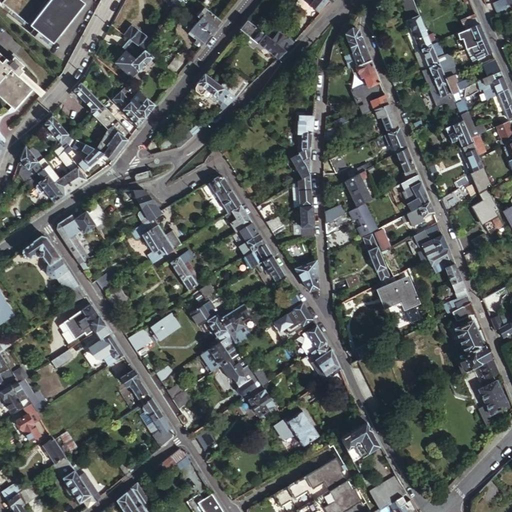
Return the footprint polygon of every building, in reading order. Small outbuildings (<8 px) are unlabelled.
[(43,1),(43,0),(0,0),(0,1),(26,22),(40,5),(43,1)] [(48,0),(46,3),(43,7),(29,25),(51,42),(83,2),(81,0),(48,0)] [(326,0),(327,0),(331,2),(332,1),(331,0),(312,0),(312,1),(309,6),(310,7),(309,11),(311,12),(315,12),(316,13),(326,0)] [(438,62),(437,60),(431,44),(423,25),(413,0),(398,0),(418,49),(420,48),(428,66),(438,62)] [(494,6),(497,15),(511,9),(511,2),(511,1),(506,2),(506,1),(494,6)] [(201,46),(221,19),(203,4),(196,14),(200,17),(186,34),(201,46)] [(470,27),(479,24),(474,13),(460,18),(465,29),(470,27)] [(267,52),(276,59),(285,51),(269,39),(245,19),(237,29),(247,37),(267,52)] [(145,49),(152,39),(131,25),(124,34),(129,38),(145,49)] [(330,51),(329,63),(344,57),(349,68),(356,65),(371,60),(358,28),(354,26),(333,44),(330,51)] [(472,32),(476,44),(486,40),(483,33),(480,26),(471,30),(470,27),(465,29),(454,34),(456,37),(459,35),(460,37),(472,32)] [(274,32),(269,39),(285,51),(289,47),(295,41),(290,37),(285,37),(283,39),(274,32)] [(265,55),(267,52),(247,37),(245,40),(265,55)] [(145,49),(129,38),(123,47),(129,50),(120,63),(126,67),(127,68),(129,65),(144,50),(145,49)] [(486,40),(476,44),(471,46),(474,54),(470,56),(472,60),(482,57),(481,55),(490,51),(486,40)] [(437,41),(431,44),(437,60),(444,57),(437,41)] [(420,70),(428,66),(420,48),(418,49),(413,51),(420,70)] [(126,67),(123,71),(130,77),(136,71),(150,56),(144,50),(129,65),(127,68),(126,67)] [(8,61),(7,60),(0,68),(0,94),(15,109),(32,89),(19,75),(24,70),(20,66),(23,64),(13,55),(8,61)] [(444,57),(437,60),(438,62),(442,71),(445,79),(454,75),(457,74),(455,67),(451,69),(446,56),(444,57)] [(317,59),(317,58),(306,63),(304,76),(308,76),(315,77),(316,71),(317,59)] [(384,92),(371,60),(356,65),(362,78),(365,77),(368,86),(367,89),(369,95),(373,96),(384,92)] [(442,71),(438,62),(428,66),(432,77),(443,104),(447,103),(448,106),(455,103),(445,79),(442,71)] [(484,68),(487,76),(499,71),(495,63),(484,68)] [(420,70),(425,80),(432,77),(428,66),(420,70)] [(402,70),(389,75),(392,82),(398,79),(405,76),(402,70)] [(496,94),(506,89),(499,71),(487,76),(480,79),(465,89),(464,97),(467,105),(471,103),(469,95),(483,88),(488,98),(491,97),(496,94)] [(220,86),(202,73),(193,86),(193,90),(198,94),(202,93),(206,96),(209,93),(222,102),(218,108),(221,111),(235,97),(220,86)] [(226,78),(220,86),(235,97),(249,85),(234,73),(228,80),(226,78)] [(454,75),(445,79),(455,103),(457,106),(462,104),(457,93),(460,91),(460,88),(469,83),(466,76),(456,81),(454,75)] [(314,94),(315,77),(308,76),(307,86),(306,85),(306,93),(314,94)] [(105,107),(80,82),(73,89),(91,107),(90,111),(97,116),(99,117),(104,110),(105,107)] [(154,104),(130,86),(125,90),(140,102),(135,108),(144,117),(154,104)] [(506,118),(511,116),(511,102),(506,89),(496,94),(503,110),(506,118)] [(136,127),(144,117),(135,108),(121,94),(113,103),(136,127)] [(503,110),(496,94),(491,97),(497,112),(503,110)] [(389,104),(387,100),(382,103),(381,101),(372,104),(375,110),(376,110),(389,104)] [(398,128),(389,104),(376,110),(379,118),(382,117),(388,133),(398,128)] [(457,108),(450,111),(452,116),(459,113),(458,110),(457,108)] [(99,117),(97,116),(94,122),(105,131),(110,127),(116,121),(104,110),(99,117)] [(466,110),(463,111),(460,113),(463,123),(470,119),(466,110)] [(471,141),(469,136),(467,132),(463,123),(460,113),(441,124),(449,142),(457,138),(460,144),(463,142),(464,144),(471,141)] [(51,114),(44,122),(61,141),(61,140),(63,142),(61,143),(63,146),(67,143),(69,145),(73,138),(51,114)] [(424,117),(409,124),(413,133),(427,126),(424,117)] [(467,132),(469,136),(476,133),(483,130),(481,124),(474,127),(470,119),(463,123),(467,132)] [(303,152),(310,149),(312,121),(297,122),(297,134),(301,134),(300,149),(303,152)] [(511,131),(508,121),(495,126),(502,143),(511,139),(511,131)] [(159,144),(162,152),(181,147),(202,128),(198,123),(177,143),(173,136),(159,144)] [(110,127),(105,131),(103,134),(103,137),(110,139),(103,148),(106,149),(101,155),(110,160),(123,143),(117,139),(120,135),(110,127)] [(338,136),(335,127),(325,131),(324,142),(338,136)] [(406,147),(398,128),(388,133),(396,153),(406,147)] [(476,133),(469,136),(471,141),(477,153),(483,150),(476,133)] [(83,146),(84,144),(76,139),(71,146),(79,151),(80,150),(83,146)] [(464,144),(466,149),(463,151),(465,157),(463,158),(463,160),(465,166),(466,167),(469,166),(471,171),(473,170),(475,176),(485,172),(477,153),(471,141),(464,144)] [(43,156),(38,160),(65,195),(86,180),(79,167),(68,152),(65,149),(63,146),(61,143),(55,148),(70,169),(58,177),(43,156)] [(88,143),(83,146),(96,161),(101,155),(88,143)] [(31,165),(38,160),(25,144),(24,145),(19,157),(25,164),(30,170),(33,168),(31,165)] [(96,161),(83,146),(80,150),(87,154),(79,163),(84,170),(96,161)] [(418,175),(406,147),(396,153),(408,181),(418,175)] [(434,148),(421,154),(426,165),(438,158),(434,148)] [(310,158),(310,149),(303,152),(297,155),(300,164),(310,158)] [(282,155),(285,160),(291,158),(294,156),(292,150),(282,155)] [(342,154),(330,159),(334,172),(347,167),(342,154)] [(295,182),(309,174),(310,158),(300,164),(297,155),(294,156),(291,158),(299,174),(292,178),(295,182)] [(54,203),(65,195),(38,160),(31,165),(33,168),(36,171),(41,178),(38,181),(54,203)] [(20,171),(24,175),(25,174),(30,170),(25,164),(21,167),(20,171)] [(25,174),(28,178),(36,171),(33,168),(30,170),(25,174)] [(133,174),(135,181),(151,177),(149,169),(133,174)] [(366,173),(365,170),(344,181),(357,207),(365,203),(372,200),(364,181),(368,178),(366,173)] [(473,183),(477,193),(491,186),(485,172),(475,176),(476,177),(474,178),(473,183)] [(295,182),(292,184),(292,187),(298,186),(300,206),(311,205),(309,174),(295,182)] [(229,211),(240,204),(222,176),(218,175),(212,179),(213,180),(210,182),(229,211)] [(420,181),(418,175),(408,181),(399,185),(403,191),(414,186),(413,185),(420,181)] [(323,180),(324,193),(332,188),(332,178),(323,180)] [(161,212),(160,210),(143,189),(122,189),(127,201),(137,198),(148,220),(153,217),(157,214),(161,212)] [(411,212),(428,202),(423,189),(414,194),(416,199),(407,204),(411,212)] [(454,195),(441,202),(445,211),(458,204),(454,195)] [(257,207),(264,219),(277,211),(270,199),(257,207)] [(432,211),(428,202),(411,212),(402,216),(404,221),(420,213),(421,217),(432,211)] [(378,229),(365,203),(357,207),(349,212),(354,221),(358,218),(362,226),(358,229),(362,238),(378,229)] [(86,211),(95,224),(107,217),(97,204),(86,211)] [(241,226),(250,221),(240,204),(229,211),(226,213),(231,222),(233,220),(238,228),(241,226)] [(302,234),(313,233),(311,205),(300,206),(302,234)] [(325,212),(326,224),(334,220),(339,217),(344,214),(339,205),(325,212)] [(511,205),(502,210),(510,229),(511,228),(511,227),(511,205)] [(83,232),(95,224),(86,211),(85,210),(74,217),(81,228),(83,232)] [(56,229),(79,264),(89,257),(87,255),(85,252),(93,247),(87,238),(80,243),(73,233),(81,228),(74,217),(72,214),(57,223),(56,229)] [(157,214),(153,217),(158,223),(161,228),(165,226),(157,214)] [(264,219),(271,230),(282,223),(277,215),(264,219)] [(221,217),(215,221),(218,225),(224,221),(221,217)] [(334,220),(338,227),(343,224),(339,217),(334,220)] [(378,229),(382,227),(379,217),(373,219),(378,229)] [(326,224),(326,234),(339,228),(338,227),(334,220),(326,224)] [(256,248),(265,243),(257,231),(250,221),(241,226),(245,233),(249,238),(246,240),(252,250),(256,248)] [(158,259),(166,254),(174,248),(165,235),(161,228),(158,223),(141,233),(143,236),(158,259)] [(141,233),(137,226),(131,230),(137,240),(143,236),(141,233)] [(245,233),(241,226),(238,228),(235,230),(239,236),(245,233)] [(165,235),(174,248),(181,243),(172,230),(165,235)] [(382,252),(388,249),(390,247),(384,230),(375,234),(382,252)] [(428,258),(447,248),(441,233),(420,243),(426,259),(428,258)] [(85,295),(78,285),(56,252),(46,237),(41,236),(40,235),(22,247),(20,251),(23,256),(27,257),(33,253),(34,255),(38,255),(40,254),(47,265),(45,266),(44,271),(48,276),(54,277),(55,277),(66,293),(69,291),(76,301),(85,295)] [(380,283),(389,278),(373,235),(363,239),(380,283)] [(263,260),(272,254),(265,243),(256,248),(263,260)] [(479,245),(462,254),(467,265),(484,256),(479,245)] [(166,254),(170,261),(179,255),(174,248),(166,254)] [(470,303),(447,248),(428,258),(435,272),(444,268),(450,283),(452,282),(455,292),(450,295),(451,298),(446,301),(451,312),(470,303)] [(382,252),(381,252),(383,257),(389,255),(388,249),(382,252)] [(284,273),(272,254),(263,260),(262,260),(274,279),(284,273)] [(189,289),(197,283),(183,263),(179,255),(170,261),(189,289)] [(183,263),(197,283),(201,281),(188,260),(183,263)] [(315,260),(294,267),(308,289),(317,287),(315,260)] [(396,266),(387,269),(390,277),(399,273),(396,266)] [(96,280),(104,292),(122,280),(114,268),(96,280)] [(340,281),(344,290),(355,285),(352,276),(340,281)] [(418,301),(408,277),(377,290),(383,306),(401,300),(404,307),(418,301)] [(121,288),(107,297),(116,310),(130,301),(121,288)] [(0,321),(1,323),(15,314),(0,290),(0,321)] [(295,291),(284,298),(291,308),(302,301),(295,291)] [(213,309),(220,318),(233,310),(225,298),(214,305),(215,308),(213,309)] [(312,318),(302,301),(291,308),(272,321),(282,338),(302,324),(303,325),(312,318)] [(95,331),(104,325),(102,322),(90,303),(81,309),(87,317),(84,319),(86,323),(88,321),(90,324),(87,325),(91,332),(94,330),(95,331)] [(470,303),(451,312),(456,322),(474,313),(470,303)] [(233,310),(220,318),(225,327),(229,324),(237,318),(239,317),(246,313),(240,305),(233,310)] [(73,318),(66,308),(56,315),(42,324),(58,326),(60,327),(73,318)] [(225,327),(220,318),(213,309),(204,315),(207,320),(206,320),(217,337),(218,337),(227,331),(225,327)] [(153,326),(161,338),(180,326),(171,314),(153,326)] [(495,315),(488,318),(493,330),(497,328),(500,327),(495,315)] [(229,324),(225,327),(227,331),(230,335),(233,339),(237,336),(247,329),(239,317),(237,318),(229,324)] [(492,358),(480,329),(477,330),(472,320),(453,328),(463,354),(458,356),(465,371),(492,358)] [(511,329),(508,322),(500,327),(497,328),(502,338),(511,332),(511,329)] [(317,347),(327,341),(316,323),(306,330),(317,347)] [(116,359),(123,354),(104,325),(95,331),(100,339),(103,337),(116,359)] [(234,341),(237,345),(251,335),(247,329),(237,336),(233,339),(234,341)] [(135,336),(144,350),(144,349),(152,344),(143,331),(136,335),(135,336)] [(221,341),(230,335),(227,331),(218,337),(221,341)] [(0,334),(0,343),(5,351),(11,346),(2,333),(0,334)] [(233,358),(241,352),(238,347),(228,354),(224,348),(234,341),(233,339),(230,335),(221,341),(214,346),(209,349),(220,366),(233,358)] [(135,336),(129,340),(138,353),(144,350),(135,336)] [(240,345),(250,361),(257,356),(247,340),(240,345)] [(209,350),(209,349),(214,346),(211,341),(205,344),(209,350)] [(329,377),(340,369),(330,347),(327,341),(317,347),(322,355),(316,359),(329,377)] [(366,341),(349,349),(354,358),(370,351),(366,341)] [(62,354),(68,349),(65,345),(59,349),(62,354)] [(254,372),(251,367),(241,352),(233,358),(220,366),(229,379),(233,377),(239,386),(238,387),(237,390),(241,395),(244,398),(258,388),(254,382),(259,379),(255,373),(254,372)] [(0,380),(12,372),(0,354),(0,353),(0,380)] [(62,354),(52,361),(56,367),(67,361),(62,354)] [(465,371),(470,383),(472,389),(476,397),(478,403),(486,421),(505,413),(503,407),(507,405),(495,375),(498,373),(492,358),(465,371)] [(105,377),(113,372),(117,369),(113,362),(108,365),(101,370),(105,377)] [(156,373),(161,381),(175,372),(169,364),(156,373)] [(260,368),(254,372),(255,373),(259,379),(263,385),(269,381),(260,368)] [(146,400),(151,397),(149,395),(133,369),(127,372),(120,377),(125,386),(128,384),(137,398),(139,397),(142,403),(146,400)] [(472,389),(470,383),(465,371),(450,379),(458,394),(472,389)] [(23,389),(19,383),(14,376),(8,380),(7,378),(0,383),(0,402),(4,400),(9,407),(19,400),(15,395),(19,392),(23,389)] [(29,397),(38,412),(43,408),(25,379),(19,383),(23,389),(29,397)] [(168,390),(173,398),(185,390),(180,382),(168,390)] [(316,386),(300,397),(305,405),(317,397),(315,393),(319,390),(316,386)] [(276,405),(265,388),(248,399),(259,416),(276,405)] [(25,400),(29,397),(23,389),(19,392),(25,400)] [(185,390),(173,398),(178,406),(191,398),(185,390)] [(48,427),(38,412),(29,397),(25,400),(20,403),(24,410),(14,417),(23,430),(24,429),(31,440),(43,432),(43,431),(44,430),(48,427)] [(173,432),(151,397),(146,400),(142,403),(144,405),(143,405),(141,408),(144,412),(147,413),(148,412),(159,430),(152,434),(161,447),(173,436),(173,432)] [(263,422),(279,411),(276,405),(259,416),(263,422)] [(287,420),(303,446),(319,435),(302,410),(287,420)] [(348,422),(352,428),(365,420),(361,414),(348,422)] [(365,420),(352,428),(345,432),(339,436),(351,456),(358,451),(361,456),(379,445),(373,433),(365,420)] [(49,437),(52,434),(48,427),(44,430),(49,437)] [(196,437),(204,450),(217,442),(209,428),(196,437)] [(49,437),(42,441),(44,444),(54,437),(52,434),(49,437)] [(55,462),(66,454),(65,453),(56,440),(54,437),(44,444),(55,462)] [(56,440),(65,453),(70,450),(61,437),(56,440)] [(178,448),(158,464),(165,472),(187,455),(186,453),(178,448)] [(121,452),(114,456),(126,475),(133,470),(121,452)] [(75,468),(66,454),(55,462),(54,464),(62,477),(75,468)] [(322,475),(318,468),(267,498),(275,511),(341,511),(343,511),(339,503),(349,497),(353,505),(362,499),(356,488),(354,489),(342,469),(344,468),(338,456),(328,462),(333,469),(322,475)] [(328,462),(318,468),(322,475),(333,469),(328,462)] [(87,507),(95,500),(79,474),(75,468),(62,477),(78,502),(82,500),(87,507)] [(79,474),(95,500),(100,496),(84,471),(79,474)] [(386,504),(402,495),(406,492),(396,474),(370,490),(380,508),(386,504)] [(158,475),(151,479),(160,492),(166,488),(158,475)] [(487,480),(481,486),(492,498),(499,491),(487,480)] [(17,483),(2,492),(8,501),(18,493),(19,492),(22,490),(17,483)] [(30,483),(22,490),(19,492),(18,493),(26,504),(32,499),(39,494),(30,483)] [(137,483),(130,488),(145,511),(154,511),(151,508),(153,507),(137,483)] [(145,511),(130,488),(127,491),(116,499),(124,511),(145,511)] [(18,493),(8,501),(13,510),(15,511),(26,511),(25,510),(23,506),(26,504),(18,493)] [(224,511),(212,493),(203,499),(200,493),(187,501),(194,511),(224,511)] [(405,502),(402,495),(386,504),(390,511),(399,507),(401,511),(417,511),(410,499),(405,502)] [(343,511),(353,505),(349,497),(339,503),(343,511)]
